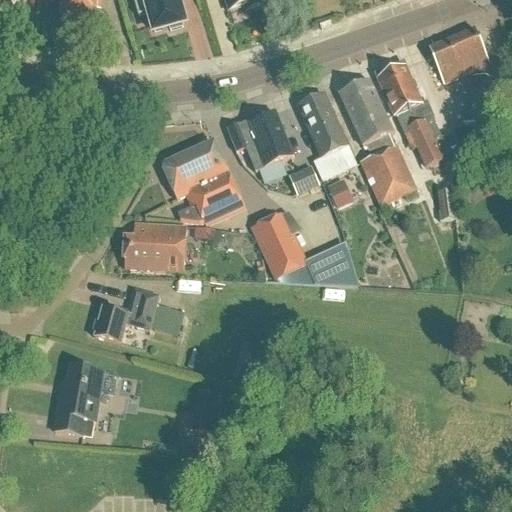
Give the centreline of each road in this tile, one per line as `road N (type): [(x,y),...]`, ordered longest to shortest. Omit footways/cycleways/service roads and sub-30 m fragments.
road 1 (secondary): [(0,83),(190,95),(474,0)]
road 2 (residential): [(0,363),(106,239)]
